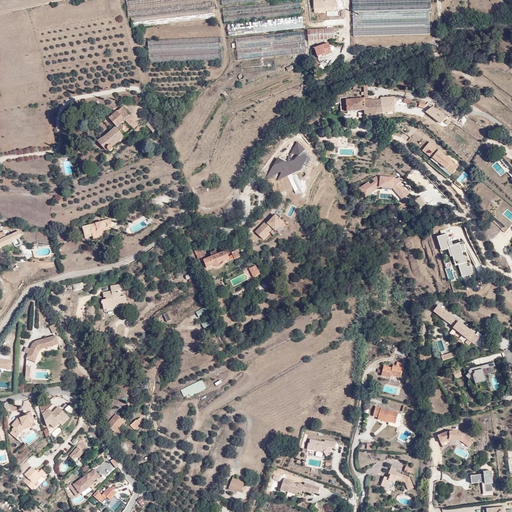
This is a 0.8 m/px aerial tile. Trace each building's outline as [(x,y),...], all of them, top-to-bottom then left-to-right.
[(211,0),(126,0),(128,18),(213,8),(211,0)] [(299,0),(222,9),(223,22),(301,14),(299,0)] [(350,0),(351,15),(427,13),(426,0),(350,0)] [(214,9),(131,18),(132,28),(215,19),(214,9)] [(428,38),(427,13),(351,15),(352,40),(428,38)] [(303,30),(302,19),(264,22),(228,25),(228,36),(303,30)] [(219,26),(144,29),(144,38),(219,35),(219,26)] [(307,32),(308,43),(334,42),(333,31),(307,32)] [(306,54),(304,34),(236,40),(237,60),(306,54)] [(221,38),(148,41),(149,63),(222,60),(221,38)] [(327,45),(313,50),(316,60),(330,56),(327,45)] [(476,90),(466,86),(465,91),(475,95),(476,90)] [(365,101),(364,99),(346,100),(346,96),(340,96),(340,102),(346,102),(346,105),(345,105),(346,112),(365,111),(364,101),(365,101)] [(396,112),(394,97),(382,98),(382,100),(383,112),(396,112)] [(364,101),(365,111),(365,114),(366,114),(383,113),(383,112),(382,100),(369,100),(365,101),(364,101)] [(123,107),(118,110),(125,120),(132,130),(137,126),(123,107)] [(432,109),(427,112),(442,123),(446,118),(432,109)] [(125,120),(118,110),(109,117),(116,126),(125,120)] [(153,118),(146,123),(149,128),(156,123),(153,118)] [(108,132),(99,139),(106,149),(108,148),(110,151),(113,149),(111,146),(118,141),(119,142),(124,138),(116,126),(108,132)] [(313,128),(310,126),(305,131),(308,134),(313,128)] [(296,142),(286,162),(276,157),(266,179),(270,180),(277,178),(278,179),(300,172),(304,164),(309,166),(312,159),(310,155),(305,152),(302,144),(296,142)] [(429,142),(422,151),(452,175),(459,166),(429,142)] [(329,154),(325,150),(319,157),(324,161),(329,154)] [(69,160),(63,161),(65,174),(72,173),(69,160)] [(366,199),(378,188),(392,189),(401,199),(403,199),(409,194),(401,184),(401,179),(399,176),(397,178),(375,176),(373,177),(373,183),(366,183),(358,189),(366,199)] [(421,196),(414,200),(419,207),(425,203),(421,196)] [(275,215),(269,221),(281,233),(287,227),(275,215)] [(89,235),(90,238),(91,241),(99,240),(97,235),(97,233),(107,231),(111,230),(108,219),(100,221),(101,223),(79,228),(81,237),(89,235)] [(269,221),(266,220),(263,225),(257,230),(255,232),(262,240),(273,230),(278,236),(281,233),(269,221)] [(2,233),(0,233),(0,248),(11,243),(11,242),(16,239),(19,238),(17,232),(4,238),(2,233)] [(448,234),(437,237),(441,252),(450,249),(454,267),(459,265),(462,277),(473,274),(471,265),(469,266),(462,243),(452,246),(448,234)] [(205,258),(201,247),(193,250),(198,263),(203,261),(205,268),(212,266),(217,267),(220,266),(223,262),(229,261),(226,251),(217,255),(216,251),(209,253),(211,257),(205,258)] [(238,250),(231,252),(235,260),(241,258),(238,250)] [(256,266),(248,269),(253,278),(260,275),(256,266)] [(445,269),(449,281),(455,279),(451,267),(445,269)] [(102,300),(103,310),(127,306),(126,296),(121,296),(120,291),(122,291),(121,283),(110,285),(111,291),(103,292),(104,300),(102,300)] [(480,338),(459,321),(458,322),(452,317),(453,316),(438,305),(433,312),(454,328),(453,328),(468,340),(466,343),(469,345),(471,343),(474,345),(480,338)] [(205,307),(196,313),(199,318),(208,313),(205,307)] [(209,317),(200,321),(204,330),(213,326),(209,317)] [(55,323),(48,327),(52,334),(55,333),(56,336),(60,334),(55,323)] [(54,335),(32,343),(25,358),(34,362),(39,351),(57,345),(54,335)] [(442,361),(456,357),(454,352),(441,355),(442,361)] [(162,361),(159,357),(152,365),(155,368),(162,361)] [(501,359),(473,367),(474,372),(479,370),(481,377),(492,374),(493,377),(506,374),(501,359)] [(11,362),(0,360),(0,370),(10,372),(11,362)] [(407,365),(400,363),(398,369),(394,368),(394,369),(386,368),(385,373),(384,376),(384,378),(403,383),(407,365)] [(453,374),(456,379),(462,376),(460,371),(453,374)] [(203,381),(187,389),(187,388),(181,391),(184,397),(189,395),(187,389),(191,396),(206,388),(203,381)] [(43,414),(47,410),(53,405),(49,401),(39,405),(43,414)] [(70,404),(65,409),(70,413),(74,409),(70,404)] [(50,424),(54,428),(60,423),(62,425),(69,419),(58,407),(51,415),(47,410),(43,414),(47,427),(50,424)] [(127,414),(118,407),(114,413),(115,413),(106,424),(115,432),(124,421),(122,420),(127,414)] [(398,413),(375,407),(373,417),(378,419),(377,422),(394,426),(395,421),(398,414),(398,413)] [(34,422),(30,410),(25,412),(26,414),(24,415),(23,413),(15,415),(9,424),(13,426),(10,429),(19,435),(25,424),(34,422)] [(143,421),(139,418),(137,420),(135,418),(128,427),(134,432),(138,428),(137,426),(143,421)] [(461,442),(469,448),(473,442),(463,434),(457,434),(457,432),(448,432),(438,436),(441,443),(441,444),(441,443),(442,447),(450,444),(450,440),(461,442)] [(335,444),(325,443),(324,445),(309,442),(307,453),(320,455),(322,454),(326,460),(331,456),(329,454),(331,452),(335,452),(336,446),(335,444)] [(77,457),(85,449),(79,443),(76,446),(77,447),(69,455),(72,459),(76,456),(77,457)] [(19,469),(22,472),(29,465),(26,461),(19,469)] [(393,479),(397,480),(404,483),(408,490),(414,488),(410,478),(413,469),(405,467),(402,475),(395,473),(397,469),(387,465),(384,472),(387,473),(385,479),(382,478),(380,477),(378,486),(389,490),(393,479)] [(32,490),(35,487),(34,485),(33,481),(34,475),(36,471),(31,466),(23,474),(25,477),(22,481),(32,490)] [(34,485),(45,472),(39,467),(36,471),(34,475),(33,481),(34,485)] [(100,477),(95,470),(74,485),(73,484),(69,486),(77,497),(95,484),(93,481),(100,477)] [(484,482),(486,492),(492,491),(491,481),(492,481),(491,473),(470,475),(471,483),(484,482)] [(230,488),(239,491),(243,492),(246,484),(232,479),(230,488)] [(318,489),(304,484),(303,487),(295,484),(295,486),(289,485),(290,482),(282,480),(279,492),(299,498),(300,493),(308,496),(309,493),(317,495),(318,489)] [(101,495),(100,494),(96,499),(99,501),(105,496),(109,499),(115,492),(109,486),(101,495)] [(100,494),(96,491),(92,495),(96,499),(100,494)] [(136,501),(144,508),(148,504),(141,496),(136,501)] [(115,500),(111,503),(114,506),(110,509),(114,511),(121,505),(115,500)] [(38,511),(39,511),(36,510),(39,505),(34,502),(31,509),(29,511),(38,511)]
